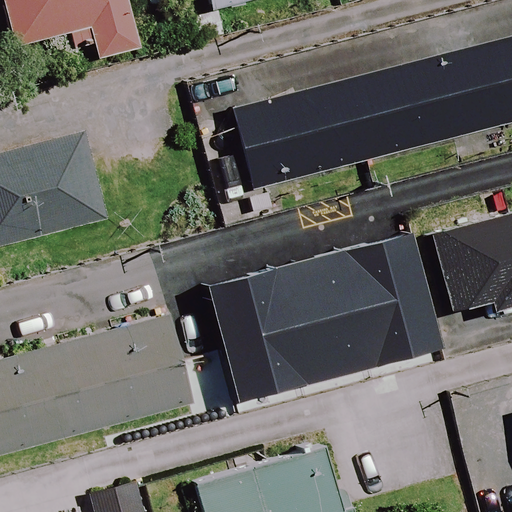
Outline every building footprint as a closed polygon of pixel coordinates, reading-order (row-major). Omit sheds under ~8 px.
[(0,0),(0,18),(7,50),(64,37),(67,52),(92,46),(95,63),(135,54),(123,0),(0,0)] [(205,0),(208,12),(255,0),(205,0)] [(511,39),(227,114),(248,195),(511,126),(511,39)] [(73,132),(0,154),(0,241),(97,213),(73,132)] [(511,209),(420,234),(442,317),(469,310),(471,318),(511,306),(511,209)] [(233,292),(180,305),(205,401),(350,363),(336,308),(296,319),(276,245),(224,259),(233,292)] [(0,454),(187,406),(164,318),(0,360),(0,454)] [(343,511),(330,456),(188,491),(193,511),(343,511)] [(138,511),(131,483),(92,494),(96,511),(138,511)]
